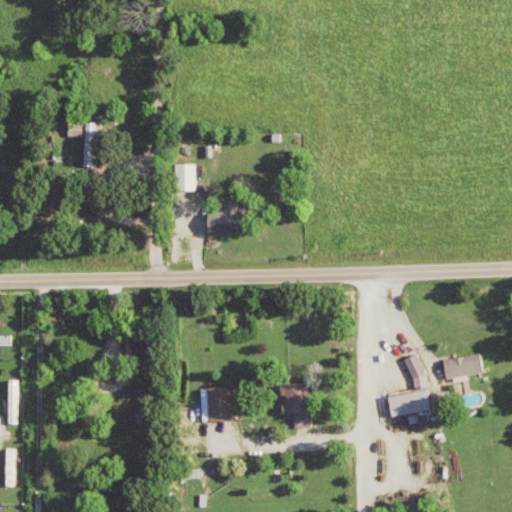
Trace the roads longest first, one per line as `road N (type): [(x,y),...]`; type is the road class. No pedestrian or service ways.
road 1 (tertiary): [(0,283),(511,269)]
road 2 (residential): [(158,281),(162,0)]
road 3 (residential): [(363,511),(370,275)]
